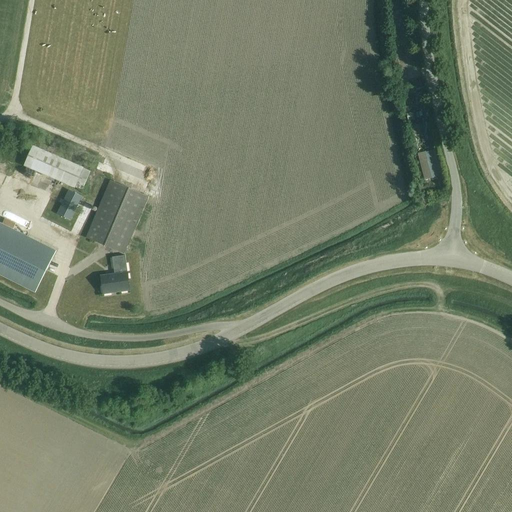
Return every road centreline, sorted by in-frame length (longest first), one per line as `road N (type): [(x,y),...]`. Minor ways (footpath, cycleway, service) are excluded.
road 1 (track): [(511,303),(418,284),(346,302),(135,427),(0,365)]
road 2 (unclassified): [(450,260),(372,266),(207,345),(151,359),(91,359),(0,327)]
road 3 (unclassified): [(450,260),(457,187),(425,0)]
road 4 (track): [(0,119),(14,115),(33,0)]
road 5 (track): [(207,345),(254,341),(323,313)]
